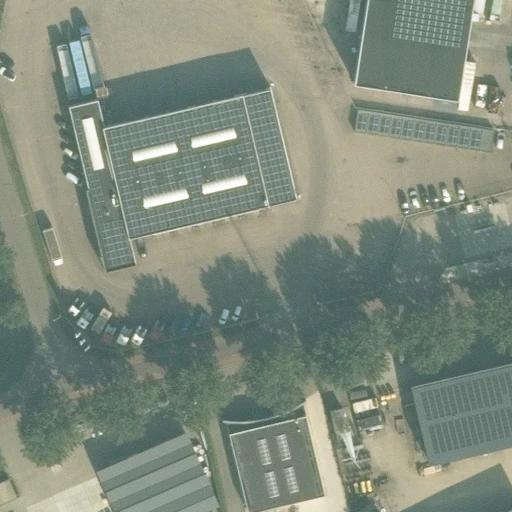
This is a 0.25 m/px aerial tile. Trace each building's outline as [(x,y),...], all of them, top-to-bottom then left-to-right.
[(457,99),(471,8),(472,0),(365,0),(353,83),(457,99)] [(105,87),(95,90),(97,99),(108,96),(105,87)] [(88,102),(68,106),(87,189),(85,189),(95,232),(98,231),(104,255),(106,260),(110,263),(115,265),(121,265),(127,263),(125,253),(133,251),(130,238),(268,205),(295,199),(269,88),(242,94),(104,127),(97,100),(88,102)] [(353,133),(490,153),(493,131),(357,111),(353,133)] [(355,195),(346,193),(341,212),(390,225),(399,191),(359,181),(355,195)] [(511,364),(410,388),(428,463),(511,443),(511,364)] [(249,421),(244,421),(244,423),(246,423),(246,429),(230,433),(227,422),(228,422),(228,421),(222,420),(222,422),(226,422),(231,445),(247,511),(251,511),(324,495),(303,404),(306,402),(305,400),(299,404),(295,406),(291,408),(285,411),(281,413),(277,414),(273,416),(269,417),(260,419),(253,420),(249,421)] [(345,428),(341,409),(329,411),(334,430),(345,428)] [(52,435),(34,442),(43,465),(61,458),(52,435)] [(3,479),(0,481),(0,503),(12,497),(3,479)]
